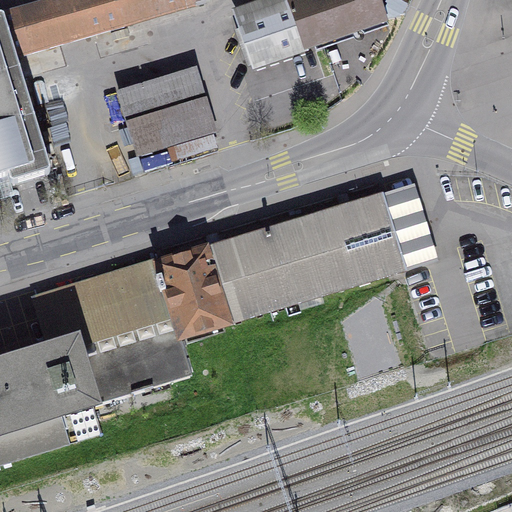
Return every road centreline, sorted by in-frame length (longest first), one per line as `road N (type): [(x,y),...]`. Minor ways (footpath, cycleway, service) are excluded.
road 1 (tertiary): [(0,259),(331,154),(395,113)]
road 2 (residential): [(395,113),(511,165)]
road 3 (tertiary): [(395,113),(445,0)]
